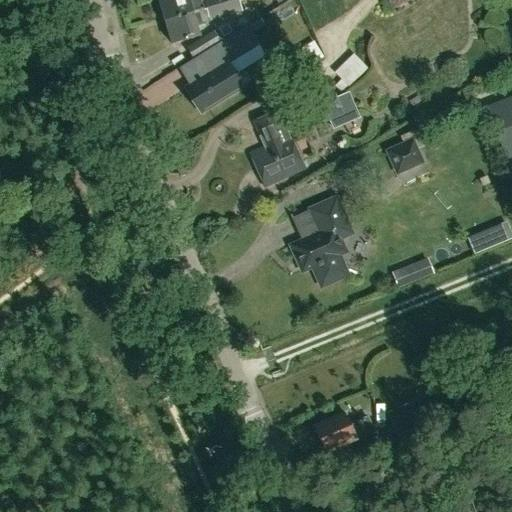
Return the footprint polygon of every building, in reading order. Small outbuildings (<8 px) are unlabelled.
[(158,0),(165,20),(203,9),(200,0),(158,0)] [(231,0),(206,8),(203,9),(165,20),(172,44),(199,36),(196,25),(210,21),(210,20),(242,11),(238,0),(231,0)] [(203,0),(206,8),(231,0),(203,0)] [(185,89),(199,113),(240,87),(226,64),(255,46),(244,28),(197,56),(208,74),(185,89)] [(213,30),(185,48),(192,59),(197,56),(211,47),(212,47),(220,42),(213,30)] [(305,64),(318,57),(310,44),(297,51),(305,64)] [(362,63),(343,78),(355,93),(374,77),(362,63)] [(314,127),(343,114),(333,86),(301,98),(314,127)] [(275,124),(271,114),(253,122),(264,147),(249,154),(265,187),(305,170),(283,121),(275,124)] [(511,125),(496,132),(511,172),(511,125)] [(362,147),(374,146),(373,132),(361,133),(362,147)] [(396,173),(422,162),(412,139),(386,151),(396,173)] [(346,271),(339,255),(346,252),(340,238),(352,233),(336,198),(310,210),(292,218),(302,241),(291,246),(298,261),(301,259),(306,270),(313,267),(321,283),(325,281),(329,282),(332,282),(335,281),(338,279),(340,277),(342,273),(346,271)] [(421,279),(433,274),(432,270),(427,258),(415,263),(421,279)] [(410,284),(414,297),(444,287),(440,274),(410,284)] [(401,446),(424,437),(419,425),(409,402),(386,412),(396,434),(401,446)] [(350,423),(345,413),(313,428),(324,451),(353,437),(355,440),(374,431),(367,415),(350,423)]
